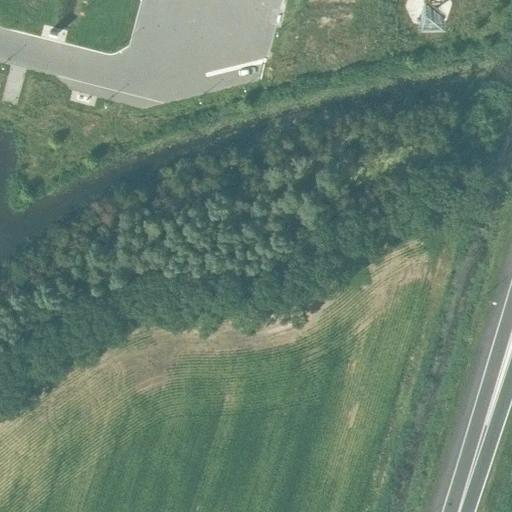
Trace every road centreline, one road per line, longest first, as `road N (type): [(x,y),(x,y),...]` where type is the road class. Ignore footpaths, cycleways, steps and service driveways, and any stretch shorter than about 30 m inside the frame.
road 1 (motorway): [(511,319),(467,511)]
road 2 (motorway): [(511,379),(468,511)]
